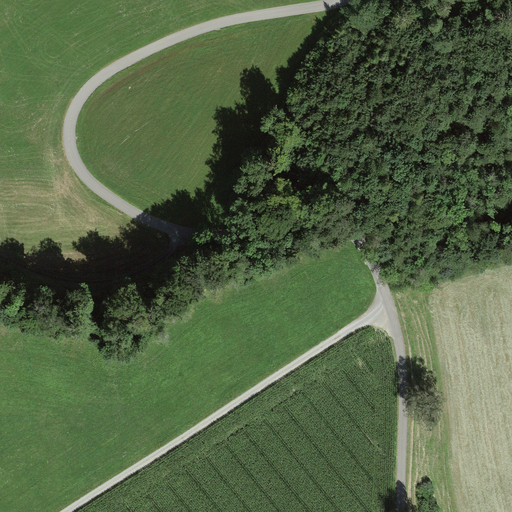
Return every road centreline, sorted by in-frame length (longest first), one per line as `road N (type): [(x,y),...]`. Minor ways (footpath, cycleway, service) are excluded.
road 1 (unclassified): [(339,0),(217,22),(130,52),(87,84),(70,146),(93,185),(148,221),(219,233),(292,216),(354,235),(393,303),(402,349),(401,511)]
road 2 (track): [(61,511),(295,354),(393,303)]
road 3 (track): [(181,227),(165,259),(95,288),(0,257)]
